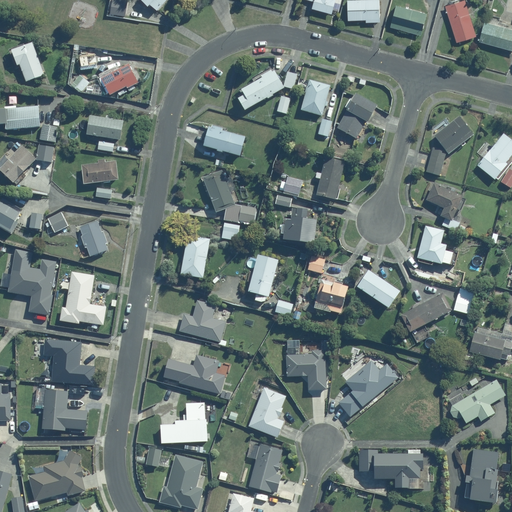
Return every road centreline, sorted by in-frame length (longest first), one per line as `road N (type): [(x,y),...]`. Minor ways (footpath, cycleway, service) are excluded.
road 1 (residential): [(131,511),(111,461),(116,415),(166,126),(183,81),(218,46),(265,35),(420,71)]
road 2 (residential): [(377,228),(420,71)]
